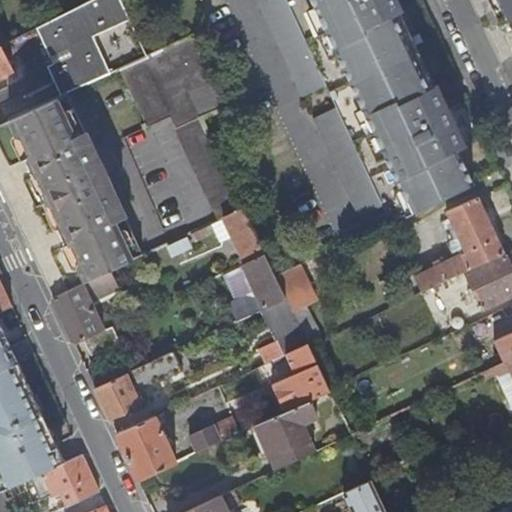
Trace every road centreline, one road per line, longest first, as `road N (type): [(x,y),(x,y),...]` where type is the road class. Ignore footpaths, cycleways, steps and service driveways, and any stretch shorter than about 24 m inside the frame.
road 1 (residential): [(0,235),(131,511)]
road 2 (residential): [(511,122),(458,0)]
